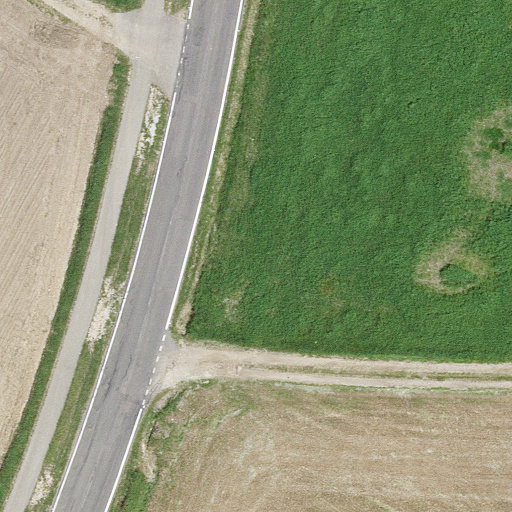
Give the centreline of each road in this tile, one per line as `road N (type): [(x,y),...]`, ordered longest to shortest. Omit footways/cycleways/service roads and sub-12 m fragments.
road 1 (tertiary): [(79,511),(134,369),(226,0)]
road 2 (track): [(134,369),(183,360),(511,375)]
road 3 (track): [(49,0),(141,48),(212,69)]
